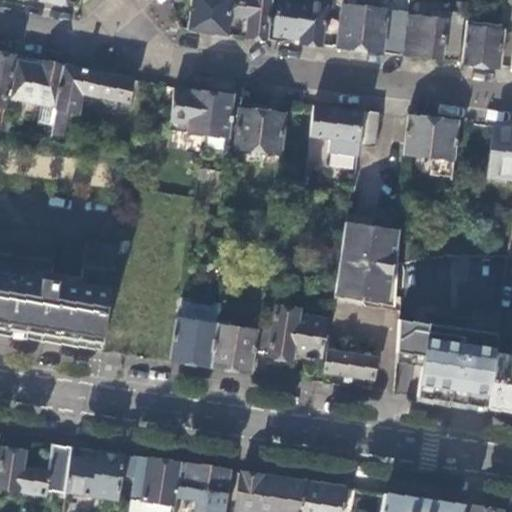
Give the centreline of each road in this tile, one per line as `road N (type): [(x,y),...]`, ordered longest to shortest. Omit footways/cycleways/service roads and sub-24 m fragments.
road 1 (primary): [(0,386),(511,462)]
road 2 (residential): [(511,90),(95,37)]
